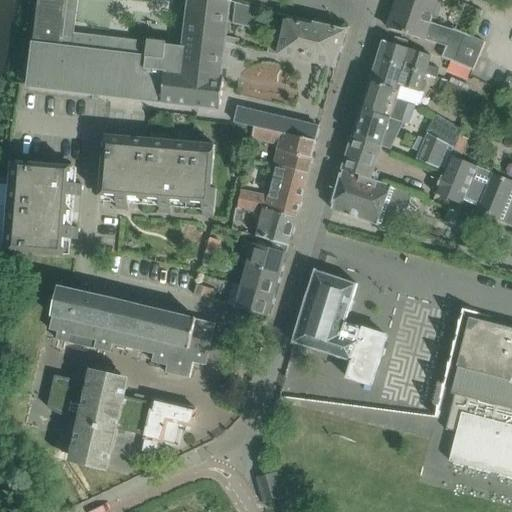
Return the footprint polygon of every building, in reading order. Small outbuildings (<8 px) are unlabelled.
[(31,66),(28,86),(220,110),(224,78),(221,78),(226,44),(231,3),(218,0),(188,0),(183,48),(137,43),(73,35),(77,0),(38,0),(33,45),(32,45),(31,66)] [(397,0),(388,28),(407,35),(447,48),(453,32),(429,24),(437,0),(436,0),(397,0)] [(258,30),(262,10),(236,4),(234,24),(258,30)] [(340,52),(347,29),(328,25),(328,26),(314,23),(315,22),(288,16),(283,35),(304,39),(303,44),(340,52)] [(447,48),(442,60),(473,72),(485,44),(453,31),(453,32),(447,48)] [(268,53),(335,68),(340,52),(303,44),(304,39),(283,35),(282,41),(272,38),(268,53)] [(406,49),(408,42),(395,38),(393,44),(384,41),(378,60),(425,75),(425,74),(437,78),(440,69),(428,65),(431,57),(406,49)] [(420,90),(425,75),(378,60),(370,83),(398,94),(396,102),(415,108),(415,106),(420,108),(426,92),(420,90)] [(409,124),(415,108),(396,102),(398,94),(370,83),(362,111),(391,121),(392,118),(409,124)] [(441,97),(461,106),(467,93),(446,85),(441,97)] [(382,147),(391,121),(362,111),(353,137),(382,147)] [(461,130),(434,114),(424,132),(427,134),(449,144),(445,153),(451,156),(461,130)] [(316,142),(319,127),(269,115),(265,129),(316,142)] [(313,154),(316,142),(265,129),(255,126),(252,138),(279,145),(274,167),(308,174),(313,154)] [(445,153),(449,144),(427,134),(416,159),(439,169),(440,167),(445,169),(451,156),(445,153)] [(215,145),(126,138),(106,136),(101,196),(117,197),(116,209),(128,209),(129,198),(160,201),(159,212),(171,213),(172,202),(203,204),(202,216),(214,217),(216,190),(211,190),(215,145)] [(375,170),(382,147),(353,137),(343,170),(376,181),(379,171),(375,170)] [(511,189),(511,181),(451,156),(445,169),(435,194),(499,221),(511,189)] [(72,167),(54,166),(12,162),(5,250),(64,255),(66,239),(77,239),(78,228),(67,227),(69,195),(81,197),(82,185),(70,184),(72,167)] [(273,168),(276,169),(266,204),(238,199),(235,210),(254,213),(264,215),(265,211),(296,219),(297,218),(308,174),(274,167),(273,168)] [(392,187),(376,181),(343,170),(332,209),(378,225),(392,187)] [(288,247),(296,219),(265,211),(264,215),(254,213),(252,220),(260,222),(256,237),(288,247)] [(450,211),(446,221),(475,232),(480,222),(450,211)] [(217,256),(221,241),(210,238),(203,264),(210,266),(213,255),(217,256)] [(286,253),(254,244),(244,241),(238,262),(248,265),(247,267),(280,276),(286,253)] [(274,297),(280,276),(247,267),(241,288),(274,297)] [(358,284),(352,282),(316,270),(308,294),(294,343),(352,363),(348,378),(372,386),(387,336),(346,323),(358,284)] [(194,295),(201,297),(204,287),(197,284),(194,295)] [(216,324),(197,319),(60,287),(53,316),(45,314),(42,327),(58,331),(56,340),(69,343),(71,334),(96,340),(94,348),(110,352),(112,344),(154,353),(152,362),(168,365),(166,373),(167,373),(189,378),(193,363),(203,366),(203,365),(204,365),(214,324),(216,325),(216,324)] [(268,317),(274,297),(241,288),(236,308),(268,317)] [(455,394),(446,430),(457,433),(450,461),(511,477),(511,328),(470,318),(458,366),(459,366),(453,393),(455,394)] [(193,427),(197,409),(136,395),(135,399),(125,396),(124,396),(128,378),(92,369),(88,383),(55,375),(48,408),(79,424),(70,463),(107,471),(112,448),(113,448),(118,430),(146,436),(145,438),(146,439),(144,451),(159,454),(161,442),(179,446),(182,430),(186,431),(187,425),(193,427)] [(265,503),(266,503),(283,498),(276,472),(258,477),(265,503)]
